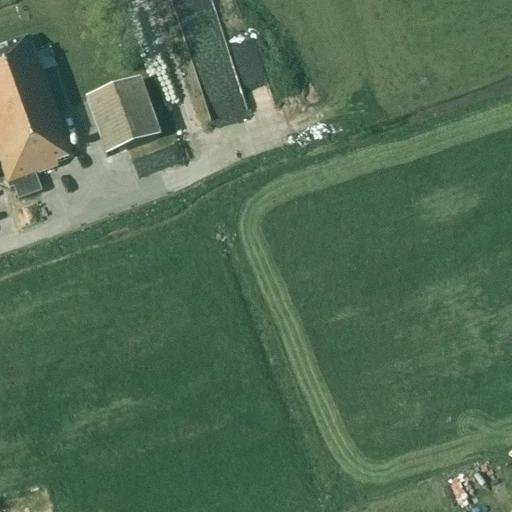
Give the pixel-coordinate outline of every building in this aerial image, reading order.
[(147,51),(162,49),(159,32),(145,33),(147,51)] [(0,50),(0,166),(8,187),(9,192),(14,190),(18,202),(41,194),(35,177),(58,169),(56,165),(73,159),(30,39),(0,50)] [(247,72),(248,64),(241,63),(239,90),(261,91),(263,73),(247,72)] [(88,107),(107,160),(160,141),(141,88),(88,107)] [(213,131),(248,123),(241,96),(206,104),(213,131)]
